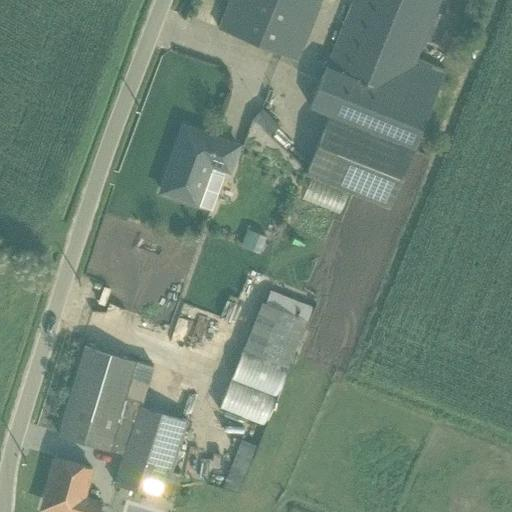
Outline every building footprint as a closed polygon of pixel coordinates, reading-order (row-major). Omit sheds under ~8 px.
[(392,212),(445,75),(416,64),(440,0),(230,0),(218,32),(299,63),(323,0),(353,0),(310,114),(329,121),(306,179),(392,212)] [(236,173),(246,142),(181,120),(156,194),(197,208),(212,165),(236,173)] [(254,246),(276,255),(283,238),(262,229),(254,246)] [(292,329),(302,304),(272,291),(261,317),(292,329)] [(159,510),(180,434),(138,423),(154,366),(86,347),(61,437),(122,454),(110,497),(159,510)] [(237,486),(254,491),(269,441),(252,436),(237,486)] [(35,511),(39,511),(97,511),(100,502),(85,498),(93,469),(50,457),(35,511)]
